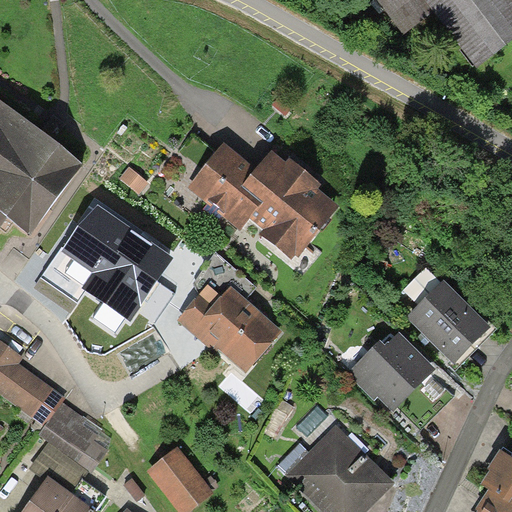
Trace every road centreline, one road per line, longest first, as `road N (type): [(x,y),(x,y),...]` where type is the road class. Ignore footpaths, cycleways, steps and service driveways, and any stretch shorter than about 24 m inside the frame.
road 1 (residential): [(247,0),(511,156)]
road 2 (residential): [(186,354),(100,405),(63,345),(0,283)]
road 3 (residential): [(511,355),(479,403),(432,511)]
